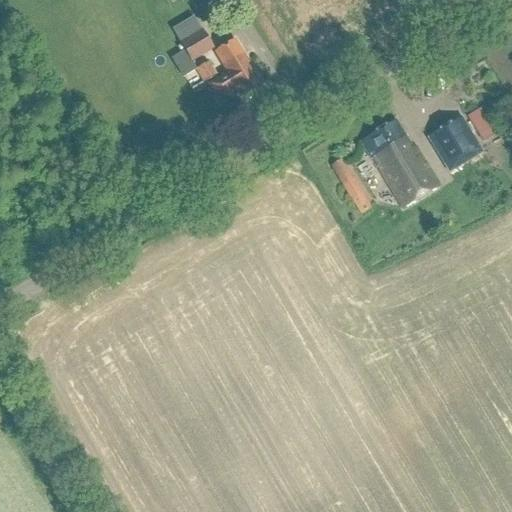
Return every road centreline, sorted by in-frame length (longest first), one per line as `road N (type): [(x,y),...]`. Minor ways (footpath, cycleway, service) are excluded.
road 1 (unclassified): [(0,305),(499,0)]
road 2 (unclassified): [(77,511),(0,385)]
